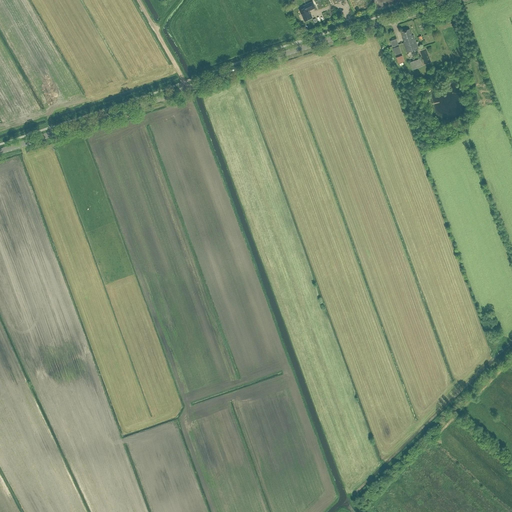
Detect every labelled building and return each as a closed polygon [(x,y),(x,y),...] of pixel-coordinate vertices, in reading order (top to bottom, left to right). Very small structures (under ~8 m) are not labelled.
[(309,11),(316,8),(313,1),(304,6),(305,8),(300,10),(305,21),(313,18),(309,11)] [(407,52),(418,48),(413,35),(412,36),(409,29),(401,32),(405,42),(404,43),(407,52)] [(391,38),(393,45),(399,43),(397,36),(391,38)] [(427,52),(422,54),(427,63),(432,61),(427,52)] [(402,53),(397,55),(400,62),(405,60),(402,53)] [(420,59),(410,62),(412,67),(422,64),(420,59)]
